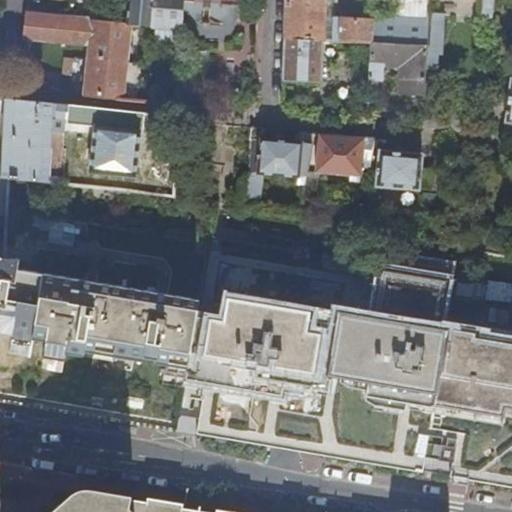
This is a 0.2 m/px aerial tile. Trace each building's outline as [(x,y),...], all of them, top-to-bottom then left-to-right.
[(184,3),(184,0),(129,0),(127,25),(111,23),(27,14),(24,40),(91,46),(86,96),(125,101),(133,25),(183,30),(184,3)] [(429,0),(398,0),(398,9),(364,7),(363,20),(346,19),(324,18),(325,0),(287,0),(287,9),(286,39),(324,41),(374,43),(427,46),(428,20),(429,0)] [(493,17),(493,0),(482,0),(482,16),(493,17)] [(363,20),(364,7),(346,6),(346,19),(363,20)] [(427,46),(426,61),(443,62),(444,21),(428,20),(427,46)] [(324,41),(286,39),(284,81),(322,83),(324,41)] [(402,126),(424,127),(424,110),(426,61),(427,46),(374,43),(371,84),(377,84),(378,80),(385,80),(386,65),(404,67),(402,126)] [(1,177),(8,178),(49,182),(55,119),(60,116),(61,110),(60,107),(55,104),(7,99),(4,148),(1,177)] [(60,116),(55,119),(98,123),(99,108),(55,104),(60,107),(61,110),(60,116)] [(99,108),(98,123),(97,126),(148,131),(149,114),(99,108)] [(424,127),(451,129),(464,130),(465,113),(424,110),(424,127)] [(307,177),(315,134),(301,133),(301,142),(253,139),(246,196),(260,198),(262,173),(299,176),(307,177)] [(368,161),(371,161),(375,139),(349,137),(315,134),(307,177),(305,186),(305,189),(315,191),(318,172),(362,176),(364,167),(367,168),(368,161)] [(136,191),(174,195),(178,141),(156,140),(154,152),(139,151),(136,191)] [(420,189),(422,153),(381,150),(378,186),(420,189)] [(0,215),(7,216),(8,178),(1,177),(0,177),(0,215)] [(511,336),(448,326),(448,327),(439,326),(450,266),(386,254),(374,316),(339,311),(337,325),(309,319),(311,312),(229,297),(225,319),(198,315),(190,365),(188,376),(181,413),(200,416),(291,432),(427,456),(454,461),(467,463),(511,470),(511,336)] [(190,365),(198,315),(201,298),(163,291),(38,271),(20,268),(21,258),(5,257),(0,257),(0,383),(87,398),(181,413),(188,376),(190,365)] [(179,429),(181,413),(87,398),(0,383),(0,398),(101,416),(179,429)] [(368,462),(425,473),(427,456),(291,432),(200,416),(198,433),(316,453),(368,462)] [(511,470),(467,463),(454,461),(452,477),(490,484),(492,483),(511,486),(511,470)] [(203,511),(195,511),(150,502),(84,491),(74,494),(58,507),(52,511),(203,511)]
